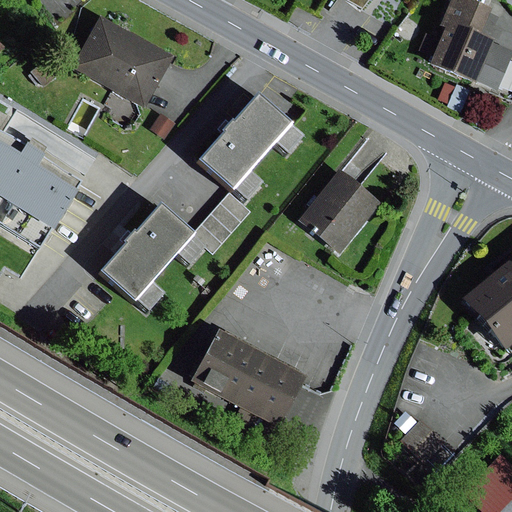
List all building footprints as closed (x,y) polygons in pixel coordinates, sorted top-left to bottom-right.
[(374,0),(349,0),(349,2),(372,9),(374,0)] [(490,12),(459,0),(450,0),(439,28),(443,30),(439,41),(424,35),(417,53),(430,58),(426,67),(473,87),(474,84),(496,93),(511,55),(511,54),(491,45),(492,42),(479,37),(490,12)] [(172,59),(98,19),(69,70),(143,111),(172,59)] [(36,81),(42,89),(56,79),(50,70),(36,81)] [(454,89),(444,85),(437,101),(446,105),(445,108),(460,115),(470,92),(456,86),(454,89)] [(228,125),(219,136),(221,138),(198,164),(229,191),(286,127),(255,100),(231,127),(228,125)] [(174,125),(160,115),(149,131),(163,141),(174,125)] [(0,136),(0,229),(40,254),(45,245),(81,186),(38,159),(42,153),(44,150),(29,141),(23,151),(9,142),(0,136)] [(337,171),(296,223),(338,257),(379,205),(349,180),(337,171)] [(250,213),(228,194),(211,213),(190,237),(212,256),(250,213)] [(189,238),(156,210),(132,237),(130,236),(121,246),(122,248),(98,275),(131,304),(189,238)] [(180,262),(190,271),(205,255),(194,245),(180,262)] [(511,259),(459,301),(502,354),(511,345),(511,259)] [(273,366),(214,334),(187,385),(275,432),(302,382),(273,366)] [(404,435),(416,423),(404,412),(392,424),(404,435)] [(420,421),(399,442),(423,465),(443,445),(431,432),(420,421)] [(501,511),(511,500),(511,469),(498,457),(462,497),(478,511),(501,511)]
